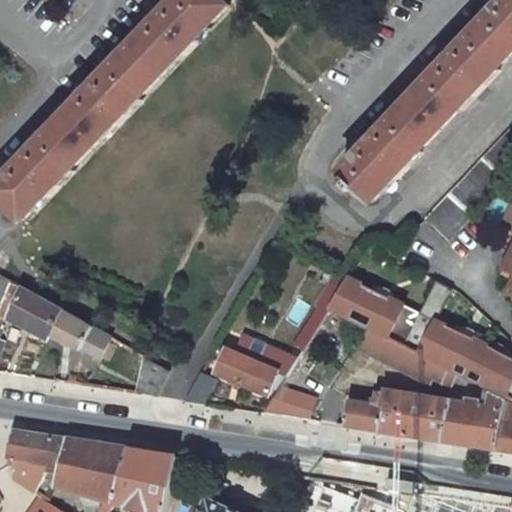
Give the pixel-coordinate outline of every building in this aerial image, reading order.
[(228,9),(219,0),(179,0),(0,189),(0,198),(25,221),(228,9)] [(511,50),(511,0),(506,0),(344,172),(348,175),(342,180),(357,193),(362,188),(374,198),(511,50)] [(511,127),(430,215),(452,235),(511,170),(511,127)] [(511,192),(502,215),(511,219),(511,192)] [(511,244),(502,267),(511,271),(511,281),(508,291),(511,293),(511,244)] [(11,281),(0,275),(0,288),(6,292),(11,281)] [(474,340),(348,279),(329,310),(367,329),(357,345),(378,357),(388,338),(409,349),(398,367),(431,382),(434,376),(440,364),(453,370),(458,372),(474,340)] [(60,309),(23,288),(15,303),(10,301),(7,308),(12,311),(11,314),(49,333),(60,309)] [(112,339),(60,309),(49,333),(102,360),(112,339)] [(243,337),(236,352),(260,363),(267,348),(243,337)] [(409,349),(388,338),(378,357),(398,367),(409,349)] [(511,359),(474,340),(458,372),(511,398),(511,359)] [(236,352),(228,349),(217,373),(270,394),(282,374),(287,377),(297,361),(267,348),(260,363),(236,352)] [(143,360),(131,387),(154,397),(166,369),(143,360)] [(453,370),(440,364),(434,376),(451,384),(453,370)] [(195,385),(187,401),(205,404),(215,382),(201,375),(197,383),(196,386),(195,385)] [(82,377),(72,376),(71,383),(81,385),(82,377)] [(493,406),(488,446),(511,449),(511,404),(504,401),(505,398),(483,389),(481,395),(488,397),(486,405),(493,406)] [(351,402),(348,425),(437,439),(441,403),(435,402),(436,397),(387,390),(385,398),(377,396),(376,405),(351,402)] [(449,404),(441,403),(437,439),(488,446),(493,406),(486,405),(449,399),(449,404)] [(132,449),(12,431),(8,458),(10,459),(9,463),(17,469),(9,481),(12,483),(42,501),(51,506),(54,497),(41,487),(46,465),(60,467),(56,485),(116,504),(132,449)] [(168,511),(180,457),(132,449),(116,504),(143,511),(168,511)] [(415,511),(434,511),(441,496),(420,493),(415,511)] [(237,511),(210,499),(203,511),(237,511)] [(60,511),(51,506),(42,501),(33,511),(60,511)]
